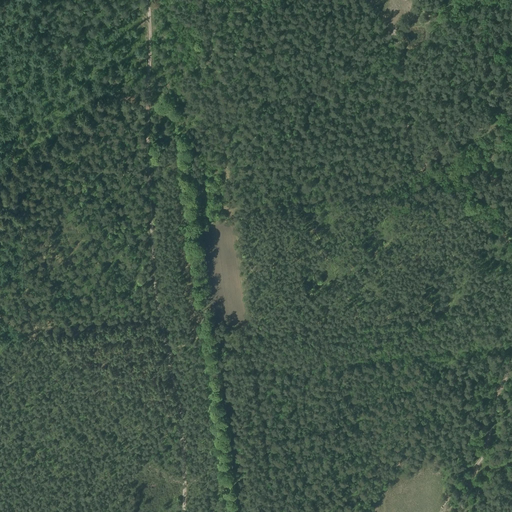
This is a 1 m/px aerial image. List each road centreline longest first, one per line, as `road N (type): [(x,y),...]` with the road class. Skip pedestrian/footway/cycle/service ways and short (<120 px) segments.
road 1 (track): [(147,0),(155,286),(182,426),(184,511)]
road 2 (track): [(198,334),(250,332),(203,0)]
road 3 (track): [(0,311),(32,329),(6,0)]
road 4 (track): [(24,212),(147,164),(172,167),(198,334),(168,353)]
